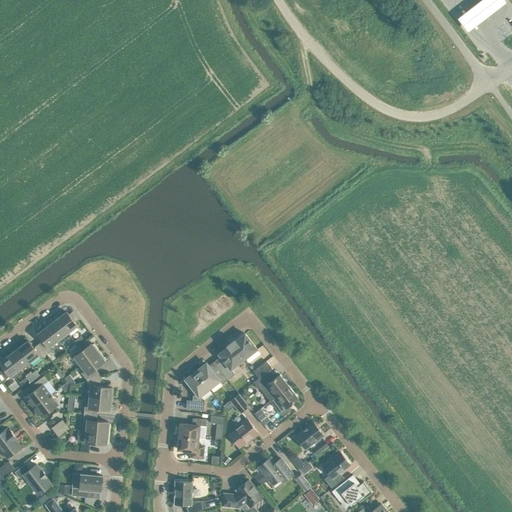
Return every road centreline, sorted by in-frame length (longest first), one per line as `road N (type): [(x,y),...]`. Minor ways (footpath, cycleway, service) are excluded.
road 1 (residential): [(162,465),(171,377),(239,321),(256,321),(316,401)]
road 2 (residential): [(0,345),(60,299),(75,299),(126,364),(119,462)]
road 3 (unclassified): [(277,0),(342,85),(397,118),(436,117),(487,83)]
road 4 (residential): [(162,465),(229,470),(316,401)]
road 5 (residential): [(0,388),(50,453),(119,462)]
road 6 (residential): [(316,401),(402,511)]
